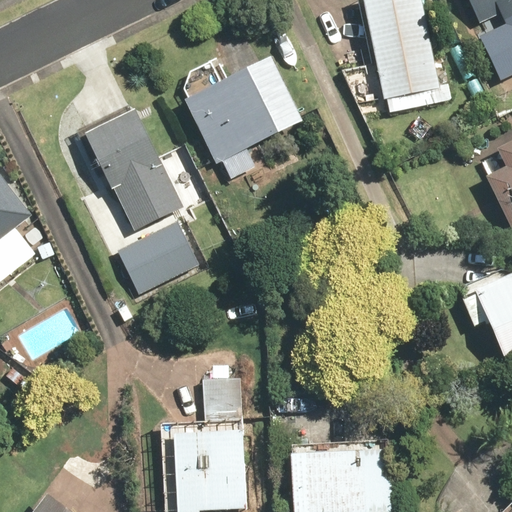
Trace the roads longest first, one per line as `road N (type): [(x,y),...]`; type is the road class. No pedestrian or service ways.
road 1 (unknown): [(102,495),(113,347),(70,247),(0,121)]
road 2 (residential): [(112,0),(0,54)]
